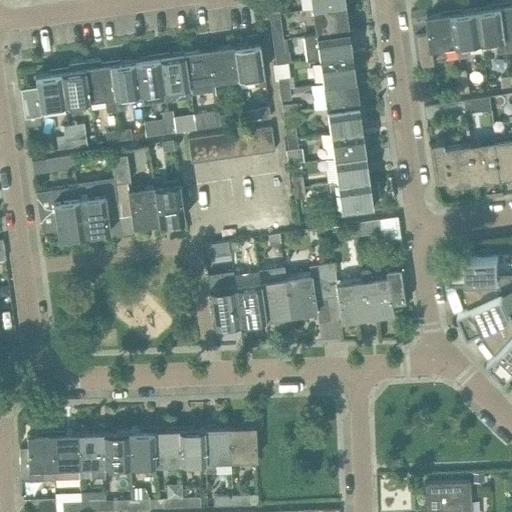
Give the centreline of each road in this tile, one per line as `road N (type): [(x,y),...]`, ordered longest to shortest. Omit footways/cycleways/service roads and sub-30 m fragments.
road 1 (residential): [(356,369),(72,383),(42,368)]
road 2 (residential): [(42,368),(0,94)]
road 3 (residential): [(417,231),(385,0)]
road 4 (residential): [(0,25),(188,0)]
road 5 (residential): [(364,511),(356,369)]
road 6 (residential): [(433,365),(417,231)]
